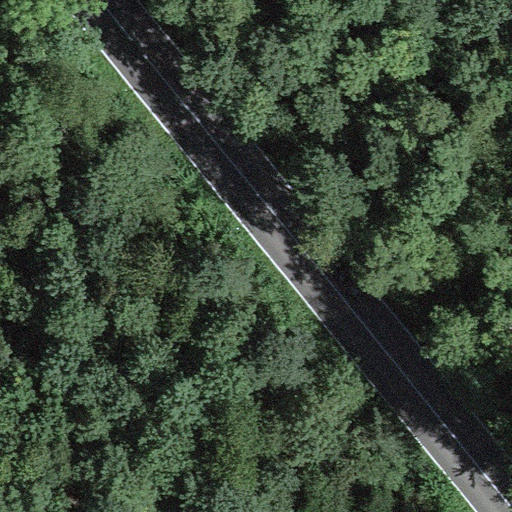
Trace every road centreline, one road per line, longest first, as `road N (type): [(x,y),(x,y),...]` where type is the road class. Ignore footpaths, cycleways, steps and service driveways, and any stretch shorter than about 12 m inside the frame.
road 1 (tertiary): [(107,0),(511,499)]
road 2 (track): [(0,234),(84,511)]
